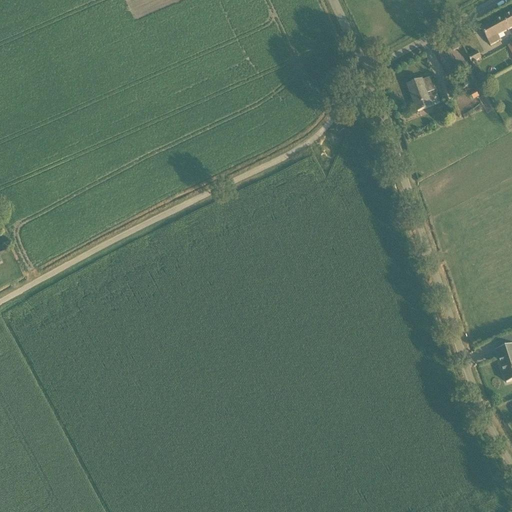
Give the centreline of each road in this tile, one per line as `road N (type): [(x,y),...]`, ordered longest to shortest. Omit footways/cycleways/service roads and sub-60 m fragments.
road 1 (unclassified): [(0,301),(297,150),(353,96),(362,72)]
road 2 (unclassified): [(511,466),(362,72)]
road 3 (unclassified): [(362,72),(493,0)]
